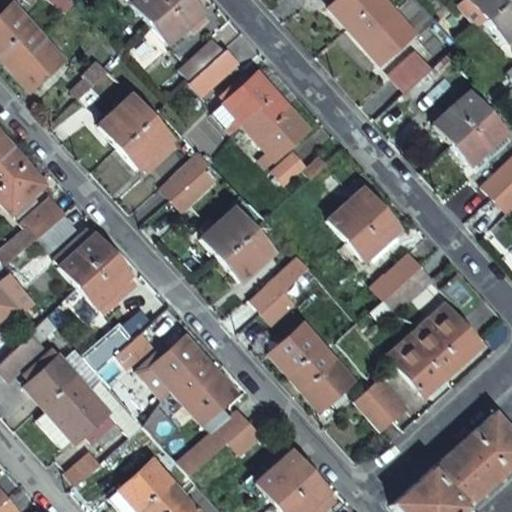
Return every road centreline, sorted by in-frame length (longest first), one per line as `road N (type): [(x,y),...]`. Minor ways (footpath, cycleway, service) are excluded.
road 1 (residential): [(365,495),(0,106)]
road 2 (residential): [(233,0),(511,305)]
road 3 (residential): [(365,495),(511,364)]
